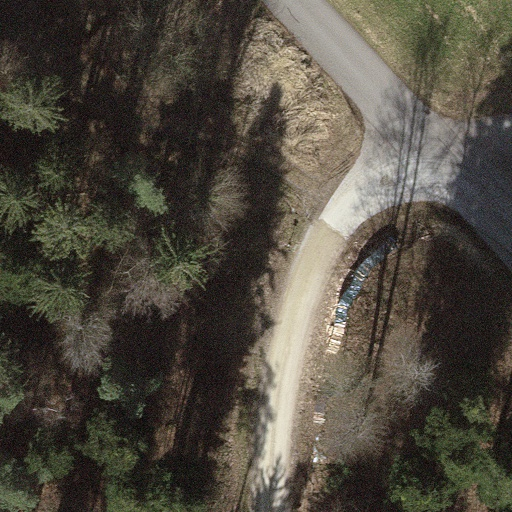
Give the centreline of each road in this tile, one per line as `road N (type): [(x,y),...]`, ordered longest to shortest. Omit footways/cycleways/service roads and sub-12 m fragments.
road 1 (track): [(15,0),(33,51),(129,126),(233,145),(287,167),(348,211)]
road 2 (residential): [(287,0),(511,243)]
